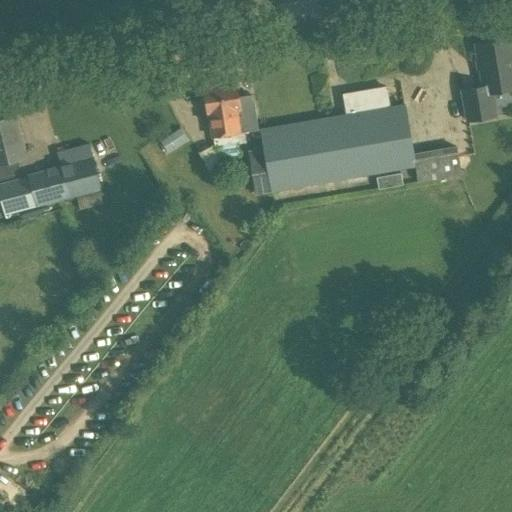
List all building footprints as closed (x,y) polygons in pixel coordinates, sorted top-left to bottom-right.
[(482,86),(491,91),(511,88),(511,45),(511,38),(475,43),(482,86)] [(231,124),(233,142),(245,141),(236,80),(220,83),(219,76),(204,79),(205,85),(203,85),(205,97),(223,95),(227,124),(231,124)] [(390,106),(386,85),(343,92),(347,114),(261,129),(265,149),(249,152),(256,192),(414,163),(417,183),(461,176),(456,146),(414,153),(405,103),(390,106)] [(494,115),(491,91),(482,86),(461,89),(465,119),(494,115)] [(15,117),(0,120),(0,180),(13,177),(11,169),(18,167),(16,158),(25,156),(15,117)] [(160,141),(167,153),(187,140),(180,128),(160,141)] [(0,200),(4,216),(54,203),(54,200),(69,196),(67,189),(92,183),(86,159),(27,175),(28,176),(0,183),(0,200)] [(378,189),(402,185),(400,173),(376,178),(378,189)]
